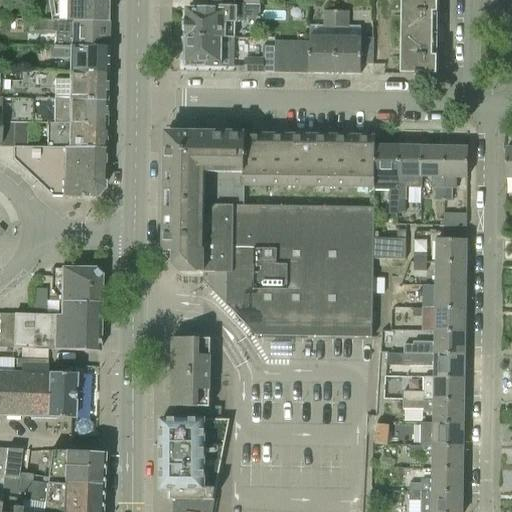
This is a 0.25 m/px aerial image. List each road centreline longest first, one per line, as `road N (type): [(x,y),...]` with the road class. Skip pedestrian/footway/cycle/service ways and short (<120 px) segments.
road 1 (residential): [(490,101),(489,511)]
road 2 (residential): [(467,101),(136,98)]
road 3 (residential): [(132,511),(133,237)]
road 4 (residential): [(133,237),(136,98)]
